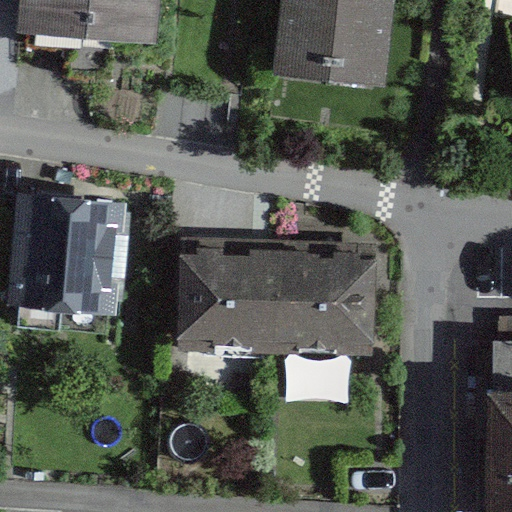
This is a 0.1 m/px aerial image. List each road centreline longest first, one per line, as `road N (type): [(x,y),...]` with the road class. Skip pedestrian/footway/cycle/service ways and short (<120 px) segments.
road 1 (residential): [(0,135),(426,207)]
road 2 (residential): [(422,511),(426,207)]
road 3 (residential): [(0,493),(243,511)]
